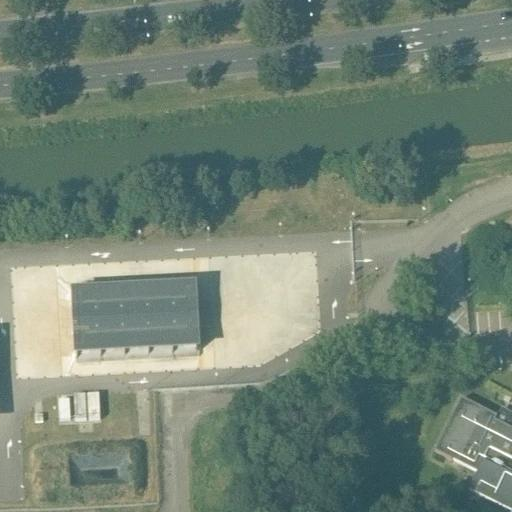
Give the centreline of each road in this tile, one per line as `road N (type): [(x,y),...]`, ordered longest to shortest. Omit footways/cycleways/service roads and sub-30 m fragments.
road 1 (primary): [(0,89),(511,24)]
road 2 (primary): [(297,0),(0,37)]
